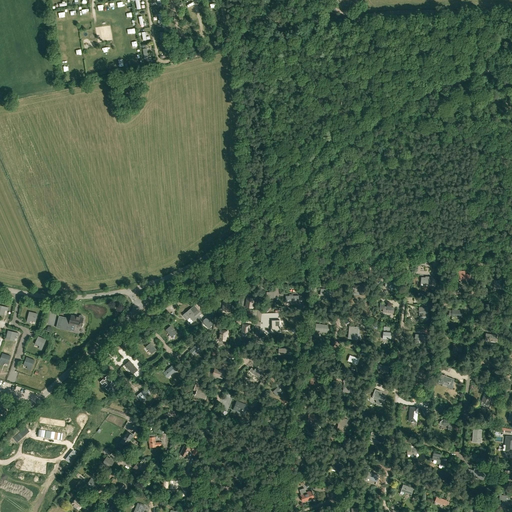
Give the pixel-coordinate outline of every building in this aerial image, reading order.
[(459,271),(458,280),(461,280),(461,283),(466,283),(466,281),(469,281),(469,280),(470,274),(464,274),(464,273),(465,273),(465,271),(459,271)] [(494,280),(493,288),(502,289),(502,280),(494,280)] [(291,296),(286,296),(286,302),(290,302),(290,301),(292,301),(292,304),(295,304),(294,302),(299,302),(299,296),(293,296),(293,294),(291,294),(291,296)] [(380,304),(380,309),(383,309),(383,312),(393,313),(394,308),(391,307),(391,306),(387,305),(387,307),(384,307),(384,304),(380,304)] [(8,310),(8,307),(0,305),(0,314),(4,315),(5,310),(8,310)] [(186,313),(183,315),(186,318),(187,317),(189,319),(190,318),(193,321),(198,317),(200,320),(201,318),(199,315),(201,313),(201,314),(202,314),(197,309),(195,307),(193,309),(192,311),(190,309),(186,313)] [(427,307),(419,307),(419,316),(428,316),(427,307)] [(449,310),(449,316),(449,315),(452,316),(452,319),(455,319),(455,316),(462,317),(463,310),(463,311),(459,310),(459,311),(457,311),(457,310),(452,310),(450,310),(449,310)] [(29,312),(27,322),(30,323),(30,320),(35,322),(37,314),(29,312)] [(64,318),(62,326),(71,328),(72,324),(75,325),(81,327),(82,327),(83,324),(82,324),(83,318),(83,317),(83,316),(82,315),(81,315),(80,315),(79,316),(79,317),(71,315),(71,318),(70,319),(64,318)] [(269,329),(269,332),(278,332),(278,321),(270,321),(270,329),(269,329)] [(243,325),(242,335),(248,335),(248,330),(249,330),(250,326),(243,325)] [(171,326),(166,330),(168,332),(167,332),(168,333),(168,332),(171,336),(171,337),(176,333),(171,326)] [(350,327),(348,338),(357,339),(358,329),(356,329),(356,327),(350,327)] [(18,336),(19,333),(8,331),(6,339),(14,341),(15,336),(18,336)] [(220,331),(219,341),(225,342),(226,336),(227,336),(227,332),(220,331)] [(38,336),(35,344),(40,346),(39,348),(41,350),(46,340),(38,336)] [(151,343),(146,347),(148,349),(148,350),(148,349),(151,353),(152,354),(156,350),(151,343)] [(453,344),(452,351),(461,352),(462,345),(453,344)] [(197,345),(190,351),(193,355),(201,349),(197,345)] [(8,364),(11,356),(3,353),(0,361),(0,364),(2,365),(3,362),(8,364)] [(350,355),(348,361),(357,364),(359,359),(350,355)] [(27,357),(24,365),(29,367),(28,369),(30,370),(34,360),(27,357)] [(130,361),(125,365),(127,367),(128,367),(131,371),(133,369),(135,372),(138,370),(130,361)] [(377,364),(377,368),(381,368),(380,372),(388,373),(389,366),(381,365),(377,364)] [(173,365),(163,373),(167,377),(177,369),(173,365)] [(251,368),(249,371),(252,373),(258,378),(265,370),(263,368),(261,370),(257,367),(255,370),(254,369),(254,370),(251,368)] [(214,369),(212,376),(221,378),(223,372),(214,369)] [(442,375),(439,382),(443,384),(444,382),(449,384),(448,384),(449,384),(452,385),(454,379),(442,375)] [(103,379),(100,382),(102,384),(105,382),(108,384),(105,387),(108,391),(109,390),(109,389),(110,389),(110,388),(111,389),(112,387),(114,390),(118,386),(114,382),(112,384),(111,383),(112,382),(107,376),(105,377),(106,379),(104,380),(103,379)] [(279,387),(273,391),(277,395),(287,386),(281,380),(276,384),(279,387)] [(343,389),(343,391),(349,392),(349,393),(352,394),(354,388),(349,387),(350,380),(349,380),(348,383),(344,382),(343,385),(344,385),(343,389)] [(196,384),(194,390),(197,391),(196,393),(196,392),(196,393),(195,395),(205,399),(207,393),(199,390),(200,386),(196,384)] [(144,385),(137,391),(139,394),(137,396),(141,400),(150,392),(147,388),(144,385)] [(375,389),(373,397),(373,398),(383,402),(385,397),(382,395),(381,395),(381,394),(380,393),(381,392),(375,389)] [(484,395),(482,401),(489,403),(492,393),(485,391),(485,393),(484,395)] [(237,401),(234,408),(238,410),(239,408),(245,410),(247,405),(237,401)] [(410,411),(409,421),(412,422),(413,422),(417,422),(418,408),(414,408),(413,410),(412,411),(410,411)] [(169,409),(168,414),(177,418),(179,413),(169,409)] [(337,428),(337,429),(344,431),(347,432),(349,423),(347,423),(348,420),(343,419),(343,417),(340,416),(338,424),(339,424),(338,428),(337,428)] [(266,417),(265,422),(268,422),(268,424),(268,425),(269,425),(273,425),(273,427),(277,427),(277,422),(275,421),(275,418),(266,417)] [(202,431),(202,432),(207,432),(207,434),(211,434),(211,428),(209,428),(209,425),(202,425),(202,431)] [(28,430),(26,427),(13,439),(16,442),(28,430)] [(474,429),(473,442),(478,442),(481,443),(481,441),(482,431),(477,431),(477,429),(474,429)] [(44,432),(43,438),(66,442),(67,436),(44,432)] [(125,436),(121,442),(126,445),(133,435),(130,433),(128,432),(125,436)] [(372,432),(370,438),(383,443),(385,437),(372,432)] [(154,434),(149,435),(149,437),(150,443),(150,447),(156,447),(156,446),(161,445),(161,442),(155,443),(155,437),(154,437),(154,434)] [(503,447),(503,448),(503,450),(506,450),(507,450),(507,451),(508,452),(510,452),(511,452),(511,451),(511,450),(511,436),(506,436),(506,439),(505,445),(503,445),(503,447)] [(406,445),(405,449),(408,449),(407,454),(416,455),(417,449),(411,448),(411,445),(406,445)] [(184,446),(181,453),(186,456),(190,448),(184,446)] [(72,452),(65,462),(68,464),(75,454),(72,452)] [(434,453),(433,459),(437,460),(437,464),(445,466),(447,460),(441,458),(442,455),(434,453)] [(299,455),(298,459),(300,459),(299,464),(299,465),(299,464),(302,465),(301,468),(306,468),(307,459),(304,459),(304,456),(299,455)] [(107,457),(103,462),(107,465),(106,466),(109,467),(110,467),(114,462),(107,457)] [(332,467),(332,468),(338,470),(338,471),(342,472),(343,466),(338,465),(339,462),(334,460),(333,463),(332,467)] [(24,461),(23,467),(45,471),(47,465),(24,461)] [(137,462),(133,467),(141,473),(145,467),(137,462)] [(471,471),(470,475),(472,477),(473,476),(476,477),(479,478),(483,479),(485,473),(475,469),(474,472),(471,471)] [(236,476),(235,477),(236,477),(242,479),(241,481),(244,482),(246,475),(245,474),(246,473),(236,470),(235,473),(237,473),(236,476)] [(369,472),(367,478),(377,481),(379,476),(369,472)] [(91,478),(87,484),(93,489),(97,484),(94,482),(95,481),(91,478)] [(180,487),(181,481),(172,479),(170,487),(177,488),(177,487),(180,487)] [(121,483),(116,489),(121,493),(126,486),(121,483)] [(403,485),(400,494),(404,495),(405,492),(412,494),(414,489),(403,485)] [(305,488),(300,489),(302,494),(303,495),(301,496),(303,501),(314,497),(311,491),(307,492),(305,488)] [(500,495),(499,499),(503,500),(502,504),(511,505),(511,499),(510,499),(510,496),(500,495)] [(436,498),(435,502),(445,505),(447,500),(437,497),(436,496),(435,498),(436,498)] [(75,499),(71,504),(79,510),(82,504),(75,499)] [(138,503),(134,511),(143,511),(145,506),(138,503)]
